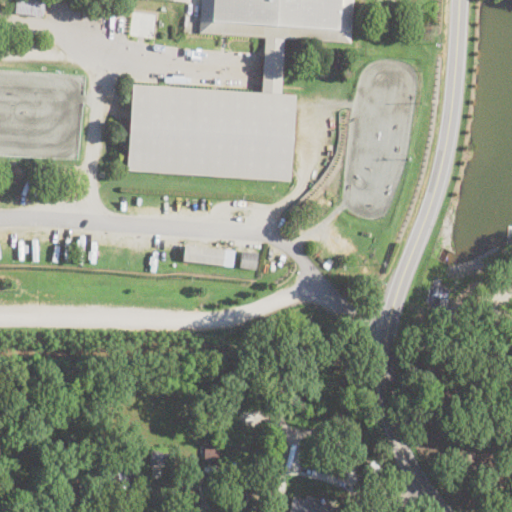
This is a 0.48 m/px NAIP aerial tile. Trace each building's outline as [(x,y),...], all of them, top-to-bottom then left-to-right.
[(45,0),(43,16),(16,13),(17,0),(45,0)] [(353,0),(351,43),(285,38),(264,37),(200,33),(201,0),(353,0)] [(156,14),(153,38),(128,35),(131,11),(156,14)] [(281,94),(296,95),(290,181),(126,170),(132,84),(261,92),(264,37),(285,38),(281,94)] [(223,265),(183,261),(186,245),(225,250),(223,265)] [(255,269),(239,267),(241,251),(258,253),(255,269)] [(344,325),(340,331),(334,327),(337,321),(344,325)] [(219,447),(218,462),(204,461),(204,446),(219,447)] [(174,448),(174,465),(150,465),(150,448),(174,448)] [(270,449),(270,467),(254,467),(255,449),(270,449)] [(64,457),(64,474),(51,474),(51,457),(64,457)] [(136,488),(127,487),(126,494),(110,493),(111,462),(119,462),(119,467),(137,468),(136,488)] [(379,475),(373,480),(363,469),(369,464),(379,475)] [(253,475),(253,508),(264,508),(264,511),(236,511),(236,475),(253,475)] [(86,494),(86,510),(65,509),(65,483),(76,483),(76,493),(86,494)] [(336,511),(289,511),(293,497),(337,508),(336,511)]
